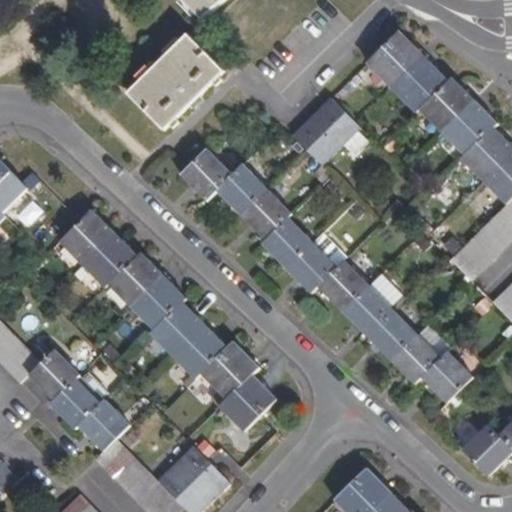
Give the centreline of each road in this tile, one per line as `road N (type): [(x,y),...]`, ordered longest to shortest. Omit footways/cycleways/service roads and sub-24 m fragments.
road 1 (residential): [(0,109),(47,118),(350,410)]
road 2 (residential): [(350,410),(472,511)]
road 3 (residential): [(257,511),(350,410)]
